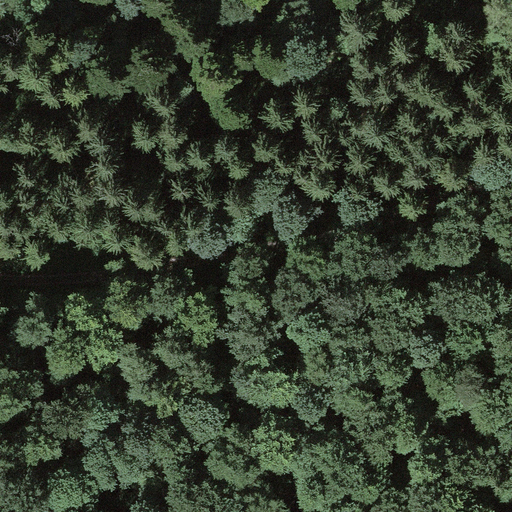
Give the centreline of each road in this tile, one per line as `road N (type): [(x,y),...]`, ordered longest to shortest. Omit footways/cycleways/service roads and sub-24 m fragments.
road 1 (track): [(511,172),(388,221),(263,249),(97,277),(0,275)]
road 2 (track): [(280,0),(114,96),(0,106)]
